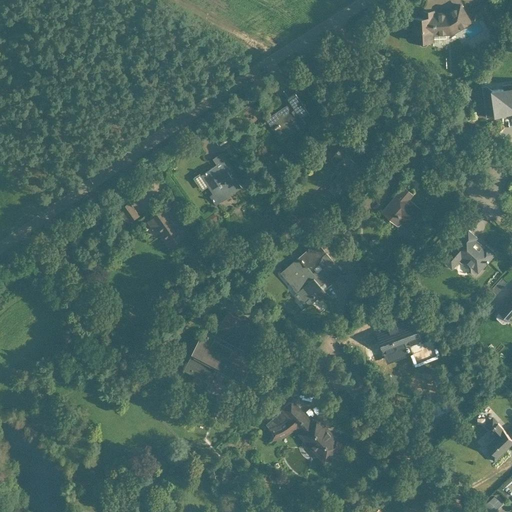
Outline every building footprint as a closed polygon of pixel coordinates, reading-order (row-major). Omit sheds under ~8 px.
[(475,20),(463,0),(461,0),(448,9),(439,11),(438,7),(426,8),(426,14),(414,15),(415,40),(438,39),(437,34),(454,32),(475,20)] [(279,132),(322,105),(307,83),(288,95),(292,100),(268,115),(279,132)] [(511,87),(492,91),(497,115),(511,112),(511,87)] [(209,137),(214,144),(222,138),(218,131),(209,137)] [(343,190),(366,165),(353,154),(357,150),(346,140),(332,156),(344,167),(331,180),(343,190)] [(218,202),(244,185),(222,150),(213,155),(218,162),(200,173),(218,202)] [(193,172),(188,175),(194,187),(200,184),(193,172)] [(415,191),(405,182),(383,209),(401,223),(404,219),(413,227),(427,209),(411,196),(415,191)] [(169,247),(190,232),(170,203),(149,217),(169,247)] [(478,272),(498,250),(470,226),(443,257),(454,266),(462,257),(478,272)] [(346,275),(319,238),(280,265),(308,303),(346,275)] [(511,290),(497,307),(511,319),(511,290)] [(220,366),(244,379),(257,354),(241,346),(254,322),(229,309),(217,332),(205,326),(181,372),(209,387),(220,366)] [(388,355),(425,341),(415,314),(378,329),(388,355)] [(327,463),(348,444),(320,412),(313,418),(292,395),(262,422),(280,442),(296,428),(327,463)] [(499,456),(511,443),(511,425),(509,428),(495,413),(484,422),(495,434),(487,442),(499,456)]
